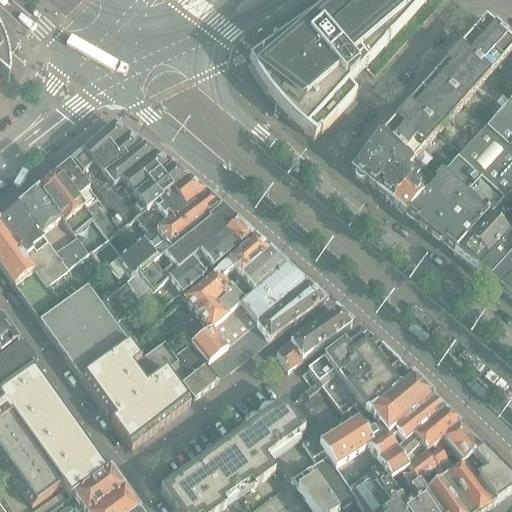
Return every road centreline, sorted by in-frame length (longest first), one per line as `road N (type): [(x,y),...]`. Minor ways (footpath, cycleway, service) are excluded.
road 1 (residential): [(116,87),(268,213),(511,439)]
road 2 (residential): [(511,346),(312,175)]
road 3 (residential): [(312,175),(467,0)]
road 4 (residential): [(131,479),(0,294)]
road 5 (residential): [(312,175),(184,55)]
road 6 (residential): [(131,479),(257,382)]
road 7 (tertiary): [(0,171),(78,105),(116,87)]
